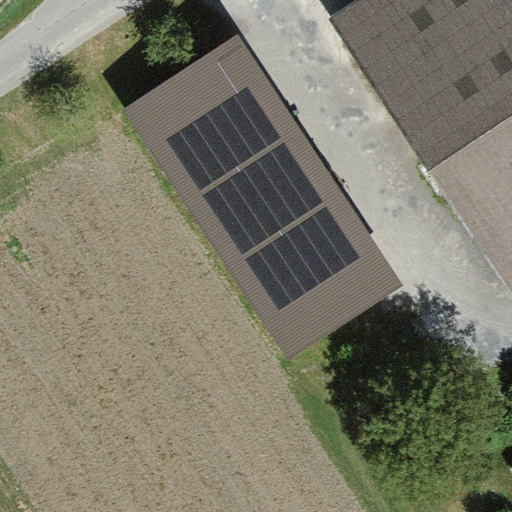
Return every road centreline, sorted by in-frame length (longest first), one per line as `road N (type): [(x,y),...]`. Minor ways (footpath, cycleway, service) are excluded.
road 1 (unknown): [(227,0),(465,321),(498,339),(511,337)]
road 2 (track): [(0,70),(106,0)]
